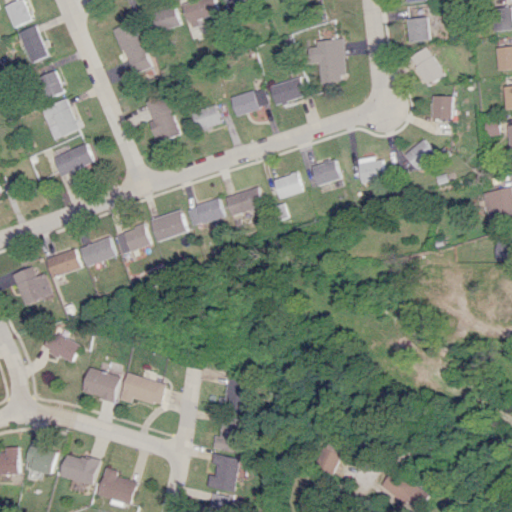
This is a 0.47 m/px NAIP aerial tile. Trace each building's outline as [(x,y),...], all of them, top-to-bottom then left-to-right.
[(18,27),(37,19),(29,0),(24,0),(9,6),(18,27)] [(199,18),(220,14),(217,0),(193,0),(186,2),(192,28),(201,26),(199,18)] [(492,31),(511,29),(509,6),(490,8),(492,31)] [(158,13),(163,30),(183,24),(178,7),(158,13)] [(406,41),(426,40),(424,17),(404,18),(406,41)] [(119,28),(137,74),(156,67),(138,21),(119,28)] [(54,55),(51,47),(42,24),(23,32),(35,62),(54,55)] [(319,83),(345,81),(341,39),(310,42),(312,62),(318,62),(319,83)] [(497,70),(511,68),(511,45),(494,47),(497,70)] [(441,75),(423,46),(405,57),(424,86),(441,75)] [(69,91),(60,68),(43,74),(52,98),(69,91)] [(276,104),(305,95),(299,76),(270,86),(276,104)] [(511,84),(502,86),(505,109),(511,108),(511,84)] [(269,106),(265,88),(233,96),(237,114),(269,106)] [(169,94),(149,103),(165,141),(185,133),(169,94)] [(449,118),(450,96),(431,95),(430,118),(449,118)] [(82,129),(70,98),(44,109),(56,139),(82,129)] [(224,124),(217,105),(196,112),(203,131),(224,124)] [(484,120),(484,136),(498,135),(498,119),(484,120)] [(404,154),(417,169),(435,154),(421,139),(404,154)] [(53,156),(59,174),(97,164),(92,145),(53,156)] [(383,157),(360,159),(362,182),(385,179),(383,157)] [(335,158),(314,166),(320,185),(341,178),(335,158)] [(277,178),(281,197),(304,192),(300,172),(277,178)] [(230,196),(237,216),(268,205),(262,186),(230,196)] [(482,192),(488,223),(511,217),(511,198),(509,186),(482,192)] [(198,226),(230,217),(225,198),(193,207),(198,226)] [(164,241),(194,231),(187,209),(157,219),(164,241)] [(126,253),(157,244),(151,224),(120,234),(126,253)] [(87,266),(120,255),(113,237),(81,247),(87,266)] [(511,237),(496,238),(497,261),(511,260),(511,237)] [(82,269),(77,250),(46,256),(50,276),(82,269)] [(465,266),(427,265),(426,286),(464,287),(465,266)] [(12,273),(23,305),(52,294),(44,273),(35,276),(31,266),(12,273)] [(511,321),(511,272),(492,271),(491,320),(511,321)] [(69,362),(79,345),(50,330),(41,347),(69,362)] [(118,374),(86,368),(81,394),(113,400),(118,374)] [(160,406),(167,383),(126,372),(118,399),(130,402),(132,397),(160,406)] [(230,398),(225,397),(223,408),(251,414),(257,381),(235,377),(230,398)] [(222,436),(217,435),(214,447),(240,453),(247,420),(226,415),(222,436)] [(24,469),(49,473),(53,449),(28,445),(24,469)] [(0,474),(18,473),(17,446),(4,447),(5,453),(0,453),(0,474)] [(216,464),(213,475),(209,474),(206,486),(232,492),(240,458),(213,452),(211,463),(216,464)] [(96,459),(64,453),(59,477),(92,483),(96,459)] [(135,482),(114,475),(116,470),(104,467),(95,494),(128,504),(135,482)] [(437,491),(396,473),(389,489),(429,508),(437,491)] [(227,511),(229,495),(209,493),(206,511),(227,511)]
